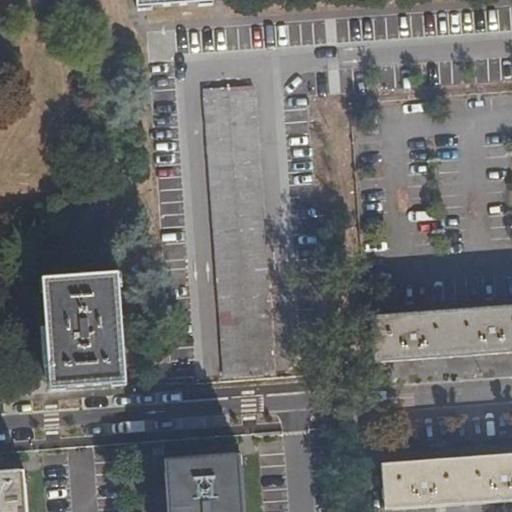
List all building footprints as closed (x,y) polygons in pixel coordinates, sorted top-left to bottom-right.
[(212,3),(212,0),(136,0),(138,8),(212,3)] [(273,374),(253,86),(204,90),(224,377),(273,374)] [(125,383),(118,274),(43,280),(51,388),(125,383)] [(511,306),(369,317),(372,363),(511,352),(511,306)] [(511,454),(380,464),(383,511),(460,505),(476,504),(511,501),(511,454)] [(244,511),(241,456),(165,462),(168,511),(244,511)] [(0,511),(27,511),(24,472),(0,473),(0,511)]
